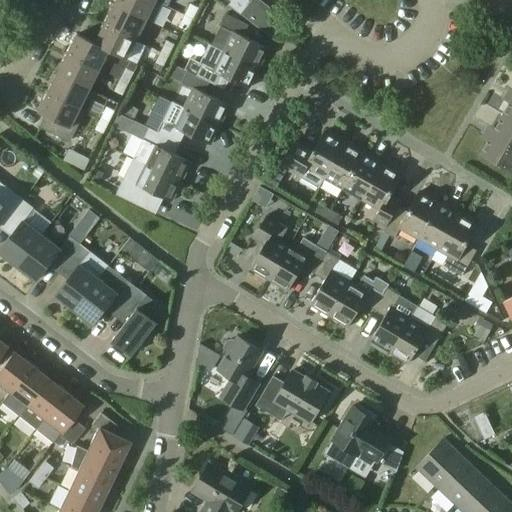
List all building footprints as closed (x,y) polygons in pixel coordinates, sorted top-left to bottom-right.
[(155,0),(117,0),(116,4),(146,20),(153,23),(163,4),(156,0),(155,0)] [(224,0),(224,1),(241,15),(251,1),(249,0),(224,0)] [(272,13),(255,0),(251,0),(251,1),(241,15),(260,29),(272,13)] [(106,24),(136,39),(146,20),(116,4),(106,24)] [(198,8),(190,4),(185,15),(193,19),(198,8)] [(220,25),(233,32),(223,50),(261,69),(271,48),(244,34),(248,25),(226,14),(220,25)] [(179,26),(187,31),(193,19),(185,15),(179,26)] [(96,41),(96,42),(109,48),(108,49),(109,50),(109,49),(127,58),(137,63),(146,45),(136,40),(136,39),(106,24),(97,41),(96,41)] [(69,52),(100,68),(109,50),(108,49),(109,48),(95,42),(96,41),(79,32),(69,52)] [(174,44),(166,40),(161,51),(169,55),(174,44)] [(187,70),(210,81),(210,82),(224,90),(230,77),(251,88),(261,69),(223,50),(208,43),(200,62),(189,58),(184,70),(187,71),(187,70)] [(161,51),(155,62),(163,67),(169,55),(161,51)] [(60,72),(90,87),(100,68),(69,52),(60,72)] [(134,72),(126,68),(121,78),(129,82),(134,72)] [(184,106),(223,125),(233,105),(205,91),(210,82),(210,81),(187,70),(187,71),(181,83),(193,89),(184,106)] [(90,87),(60,72),(50,91),(81,106),(90,87)] [(114,91),(123,95),(129,82),(121,78),(114,91)] [(86,109),(81,106),(50,91),(41,110),(48,114),(42,124),(71,139),(86,109)] [(184,106),(172,100),(158,130),(172,137),(171,139),(180,143),(186,131),(213,144),(223,125),(184,106)] [(115,111),(106,107),(101,116),(110,121),(115,111)] [(95,129),(104,134),(110,121),(101,116),(95,129)] [(511,120),(505,117),(484,155),(511,170),(511,120)] [(147,163),(183,180),(193,160),(167,147),(171,139),(172,137),(158,130),(157,132),(148,127),(143,139),(156,145),(147,163)] [(282,166),(290,171),(318,187),(324,178),(345,141),(329,131),(314,156),(295,145),(282,166)] [(345,141),(324,178),(343,189),(365,152),(345,141)] [(365,152),(343,189),(362,200),(384,163),(365,152)] [(119,187),(143,198),(148,188),(173,200),(183,180),(147,163),(146,165),(133,158),(119,187)] [(384,163),(362,200),(379,209),(373,220),(378,223),(376,226),(384,230),(383,231),(385,232),(399,207),(398,206),(401,200),(391,195),(403,174),(384,163)] [(0,213),(8,219),(23,199),(13,191),(13,192),(0,182),(0,213)] [(399,207),(385,232),(394,238),(400,228),(418,239),(440,201),(421,191),(409,212),(399,207)] [(18,227),(0,249),(0,252),(17,266),(42,234),(23,220),(33,207),(23,199),(8,219),(18,227)] [(440,201),(418,239),(437,250),(459,213),(440,201)] [(315,212),(326,218),(331,210),(319,204),(315,211),(315,212)] [(338,224),(342,217),(331,210),(326,218),(326,219),(337,225),(338,224)] [(459,213),(437,250),(448,256),(442,265),(461,276),(471,260),(474,254),(465,248),(479,224),(459,213)] [(254,238),(264,244),(250,268),(270,279),(290,245),(281,239),(288,228),(267,216),(254,238)] [(65,263),(80,243),(70,235),(60,248),(42,234),(17,266),(36,280),(55,255),(65,263)] [(320,247),(326,251),(331,242),(322,236),(316,245),(320,247)] [(302,266),(315,273),(327,252),(303,238),(297,249),(290,245),(270,279),(288,290),(302,266)] [(75,270),(56,295),(74,309),(99,278),(109,265),(90,251),(80,243),(65,263),(75,270)] [(329,248),(327,252),(315,273),(325,280),(311,304),(330,315),(351,280),(350,280),(356,270),(338,259),(340,255),(329,248)] [(164,279),(171,270),(155,257),(147,266),(164,279)] [(418,265),(407,259),(402,267),(413,273),(418,265)] [(99,278),(74,309),(93,324),(112,299),(122,307),(137,287),(127,279),(109,265),(99,278)] [(351,280),(330,315),(350,327),(364,303),(374,310),(387,288),(389,284),(376,277),(374,281),(364,275),(358,285),(351,280)] [(132,314),(113,339),(132,354),(143,340),(147,343),(154,333),(150,330),(156,322),(147,315),(157,302),(147,295),(137,287),(122,307),(132,314)] [(387,288),(374,310),(386,317),(372,340),(391,351),(412,316),(393,305),(399,295),(387,288)] [(412,316),(391,351),(410,363),(424,340),(434,346),(447,324),(435,317),(417,306),(412,316)] [(493,325),(479,317),(473,329),(479,332),(476,337),(484,342),(493,325)] [(238,336),(235,341),(232,339),(227,341),(223,347),(224,352),(227,354),(218,368),(233,376),(221,395),(244,409),(259,383),(248,376),(263,350),(238,336)] [(0,384),(9,391),(9,392),(30,365),(12,351),(0,366),(0,384)] [(9,392),(9,391),(0,402),(17,416),(47,378),(30,365),(9,392)] [(279,402),(311,421),(330,391),(316,383),(318,381),(307,375),(306,377),(293,369),(286,382),(274,375),(256,404),(272,414),(279,402)] [(47,378),(17,416),(34,429),(64,391),(47,378)] [(71,418),(81,405),(64,391),(34,429),(52,443),(53,442),(58,434),(71,418)] [(334,442),(327,454),(349,468),(357,456),(360,451),(378,462),(391,440),(374,429),(378,422),(374,419),(377,416),(358,405),(356,408),(352,406),(332,441),(334,442)] [(97,429),(87,450),(118,465),(129,442),(111,433),(118,425),(101,412),(91,424),(97,429)] [(474,417),(485,439),(495,434),(484,412),(474,417)] [(71,418),(58,434),(66,441),(67,440),(72,444),(84,428),(71,418)] [(244,418),(233,435),(247,444),(257,426),(244,418)] [(58,434),(53,442),(57,445),(63,445),(66,441),(58,434)] [(437,485),(464,457),(444,437),(417,466),(437,485)] [(388,444),(379,461),(396,471),(402,452),(388,444)] [(87,450),(87,451),(76,445),(70,466),(78,470),(108,484),(118,465),(87,450)] [(464,457),(437,485),(457,504),(484,475),(464,457)] [(53,468),(44,461),(37,471),(45,478),(53,468)] [(236,511),(251,488),(210,463),(193,491),(209,500),(201,511),(236,511)] [(23,480),(6,467),(0,472),(0,483),(1,484),(9,494),(17,488),(23,480)] [(78,470),(68,489),(99,504),(108,484),(78,470)] [(28,482),(36,489),(45,478),(37,471),(28,482)] [(484,475),(457,504),(465,511),(486,511),(503,494),(484,475)] [(59,509),(66,511),(94,511),(99,504),(68,489),(59,509)] [(21,492),(13,498),(21,508),(29,502),(21,492)] [(511,511),(511,502),(503,494),(486,511),(511,511)]
